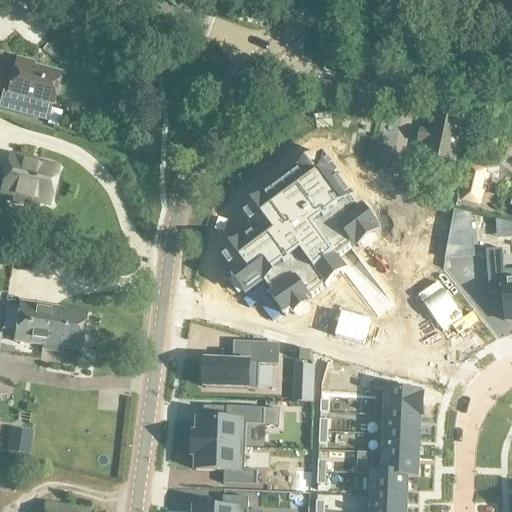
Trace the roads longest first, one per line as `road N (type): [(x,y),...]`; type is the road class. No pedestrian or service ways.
road 1 (secondary): [(268,54),(222,107),(182,194),(135,511)]
road 2 (tertiary): [(511,69),(379,94),(268,54)]
road 3 (unknown): [(166,272),(105,178),(54,144),(7,137)]
road 4 (residential): [(511,366),(489,373),(475,393),(465,511)]
road 5 (tertiary): [(268,54),(133,0)]
road 6 (unknown): [(137,496),(54,478),(24,511)]
